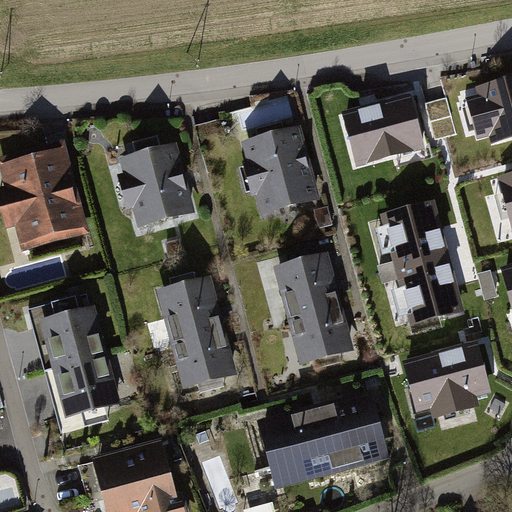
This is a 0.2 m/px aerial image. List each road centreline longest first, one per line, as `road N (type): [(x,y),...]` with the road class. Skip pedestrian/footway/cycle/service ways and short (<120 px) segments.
road 1 (residential): [(0,103),(312,68),(511,30)]
road 2 (residential): [(511,463),(383,511)]
